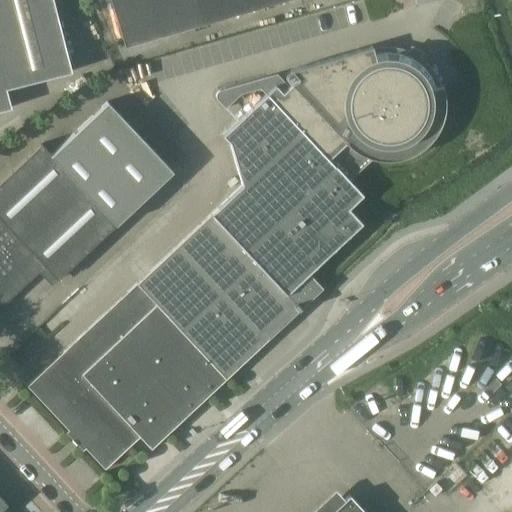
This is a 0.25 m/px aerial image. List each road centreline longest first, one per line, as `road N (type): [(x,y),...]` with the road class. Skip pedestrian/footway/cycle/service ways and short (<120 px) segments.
road 1 (primary): [(511,193),(368,307),(335,359)]
road 2 (primary): [(152,511),(335,359)]
road 3 (primary): [(335,359),(511,247)]
